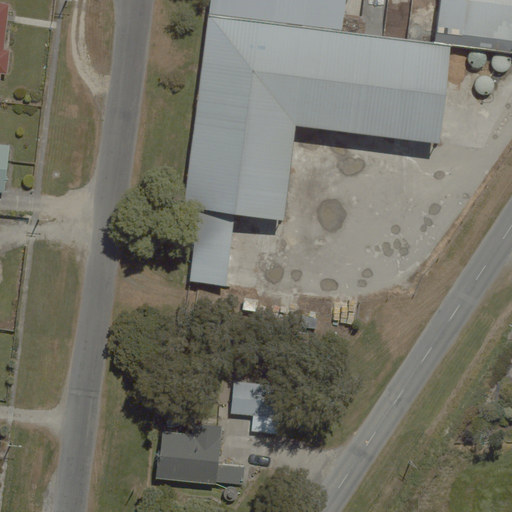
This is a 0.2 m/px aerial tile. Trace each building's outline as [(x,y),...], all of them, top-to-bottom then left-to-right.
[(0,0),(0,74),(10,1),(0,0)] [(337,6),(288,0),(207,0),(178,226),(269,237),(282,138),(428,157),(441,63),(331,49),(337,6)] [(511,0),(430,0),(424,45),(505,55),(511,49),(511,0)] [(12,142),(0,141),(0,187),(8,189),(12,142)] [(268,382),(233,380),(231,412),(266,414),(268,382)] [(244,464),(218,462),(219,453),(221,423),(194,422),(193,431),(164,429),(161,477),(191,479),(243,482),(244,464)]
